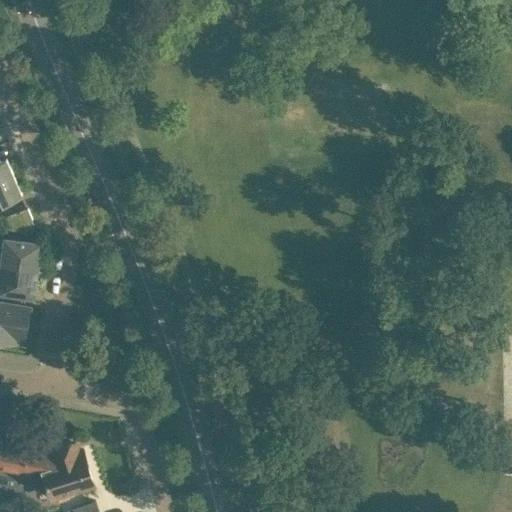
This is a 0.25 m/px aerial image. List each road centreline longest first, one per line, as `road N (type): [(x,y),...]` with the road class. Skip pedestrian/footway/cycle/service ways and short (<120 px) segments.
road 1 (secondary): [(215,511),(162,334),(29,0)]
road 2 (residential): [(0,66),(70,232),(50,386)]
road 3 (residential): [(165,511),(129,403),(50,386)]
